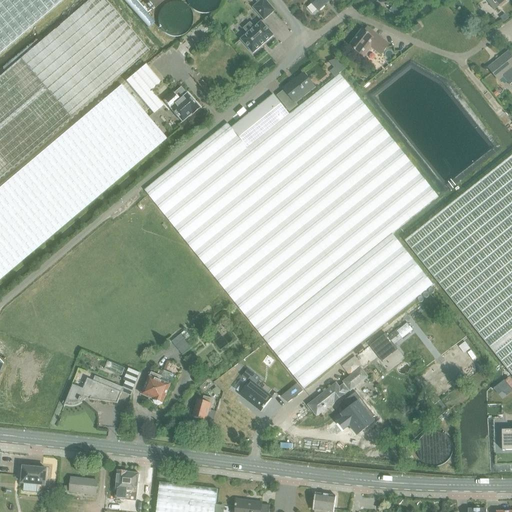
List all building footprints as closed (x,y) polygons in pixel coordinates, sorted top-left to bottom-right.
[(0,178),(149,52),(104,0),(90,0),(0,76),(0,178)] [(0,0),(0,50),(49,8),(59,0),(0,0)] [(148,0),(145,3),(152,12),(165,0),(148,0)] [(265,0),(261,0),(253,8),(264,20),(275,11),(265,0)] [(314,13),(317,10),(318,11),(329,0),(308,0),(312,4),(309,7),(309,9),(312,13),(314,13)] [(393,0),(390,0),(388,3),(401,16),(406,11),(393,0)] [(485,0),(494,11),(500,6),(500,7),(508,0),(485,0)] [(505,14),(500,17),(503,22),(508,19),(505,14)] [(241,40),(253,54),(274,36),(261,22),(254,28),(250,23),(244,29),(248,34),(241,40)] [(422,29),(420,24),(412,28),(414,33),(422,29)] [(381,55),(389,45),(367,28),(365,32),(363,30),(350,46),(364,57),(371,47),(381,55)] [(511,82),(511,56),(509,52),(489,68),(498,80),(502,77),(509,85),(511,82)] [(0,279),(166,139),(144,113),(148,109),(152,113),(161,105),(150,92),(161,83),(145,65),(0,186),(0,279)] [(340,74),(289,114),(248,147),(231,128),(228,124),(145,191),(263,337),(303,389),(433,285),(392,234),(438,197),(340,74)] [(283,89),(284,90),(276,96),(289,112),(297,105),(295,102),(314,87),(303,74),(293,83),(292,82),(283,89)] [(192,115),(199,109),(187,95),(180,100),(173,93),(163,101),(181,122),(191,114),(192,115)] [(273,95),(231,128),(248,147),(289,114),(273,95)] [(423,227),(405,242),(511,376),(511,156),(473,188),(459,199),(423,227)] [(407,323),(388,338),(394,345),(413,330),(407,323)] [(171,342),(182,355),(192,347),(181,334),(171,342)] [(385,334),(370,346),(378,357),(394,345),(388,338),(385,334)] [(366,349),(360,354),(364,360),(371,355),(366,349)] [(355,357),(343,366),(350,376),(361,368),(362,367),(355,357)] [(108,362),(105,369),(121,376),(124,369),(108,362)] [(125,382),(123,388),(132,392),(140,373),(129,368),(124,381),(125,382)] [(336,384),(309,405),(317,416),(368,377),(361,368),(350,376),(344,381),(346,384),(340,389),(336,384)] [(263,406),(270,397),(255,385),(260,379),(248,370),(243,376),(250,382),(241,395),(255,405),(254,407),(260,412),(264,407),(263,406)] [(164,371),(161,377),(151,373),(143,395),(155,400),(154,401),(155,405),(158,406),(162,404),(174,375),(164,371)] [(83,389),(73,385),(65,403),(69,403),(74,403),(79,401),(82,402),(83,399),(82,398),(84,395),(91,398),(90,400),(117,403),(122,393),(119,392),(121,387),(95,376),(93,381),(87,379),(83,389)] [(242,377),(234,388),(239,392),(248,382),(242,377)] [(504,381),(499,385),(502,389),(505,390),(509,386),(504,381)] [(297,384),(281,397),(288,402),(302,391),(297,384)] [(355,392),(339,404),(345,412),(342,415),(344,418),(341,421),(346,428),(350,426),(357,435),(374,422),(372,419),(375,417),(355,392)] [(213,400),(204,398),(203,402),(198,401),(194,417),(195,417),(195,419),(199,420),(200,418),(206,420),(208,411),(210,411),(213,400)] [(182,414),(185,419),(192,413),(189,409),(186,411),(182,414)] [(452,447),(451,440),(447,434),(442,430),(435,428),(428,429),(422,433),(417,439),(415,446),(416,453),(420,459),(426,463),(433,465),(440,464),(446,460),(450,454),(452,447)] [(511,430),(502,431),(502,451),(511,450),(511,430)] [(22,483),(46,486),(47,470),(24,467),(22,483)] [(137,493),(138,484),(139,474),(127,473),(127,472),(118,471),(115,499),(124,500),(125,495),(123,495),(123,491),(137,493)] [(96,495),(97,484),(97,481),(72,478),(71,492),(96,495)] [(215,511),(216,505),(218,490),(160,483),(156,511),(215,511)] [(333,511),(335,496),(315,493),(313,511),(315,511),(333,511)] [(235,511),(269,511),(271,506),(262,505),(262,503),(237,500),(235,511)]
